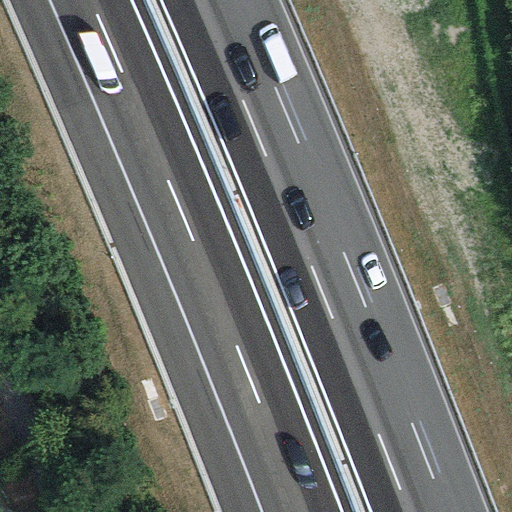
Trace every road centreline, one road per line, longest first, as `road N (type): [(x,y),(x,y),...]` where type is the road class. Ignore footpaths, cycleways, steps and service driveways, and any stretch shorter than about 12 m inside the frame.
road 1 (motorway): [(78,0),(289,511)]
road 2 (motorway): [(418,511),(214,0)]
